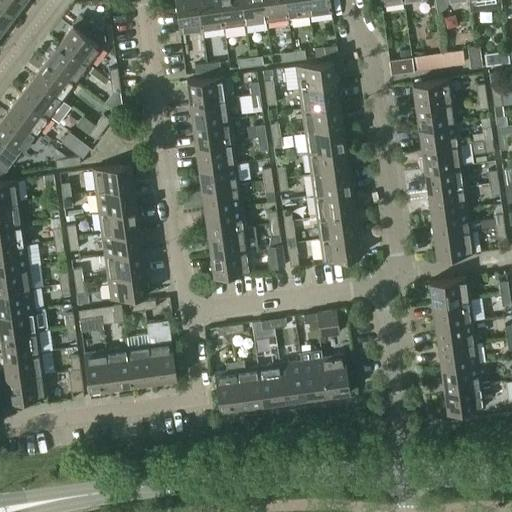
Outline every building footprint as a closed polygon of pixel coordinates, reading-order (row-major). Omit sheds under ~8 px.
[(0,0),(0,5),(13,15),(24,0),(0,0)] [(202,30),(197,0),(175,0),(180,33),(202,30)] [(224,27),(219,0),(197,0),(202,30),(224,27)] [(245,24),(241,0),(219,0),(224,27),(245,24)] [(266,21),(263,0),(241,0),(245,24),(266,21)] [(288,18),(285,0),(263,0),(266,21),(288,18)] [(309,15),(307,0),(285,0),(288,18),(309,15)] [(332,12),(330,0),(307,0),(309,15),(332,12)] [(462,0),(435,0),(437,11),(441,10),(446,7),(446,2),(462,0)] [(502,6),(500,0),(468,0),(470,11),(502,6)] [(0,30),(1,31),(13,15),(0,5),(0,30)] [(87,22),(81,30),(73,24),(59,42),(89,65),(103,46),(101,45),(105,40),(103,32),(90,22),(87,22)] [(89,65),(59,42),(46,59),(76,82),(89,65)] [(324,46),(325,55),(338,53),(336,45),(324,46)] [(479,45),(467,47),(470,67),(482,65),(479,45)] [(305,49),(292,51),(294,60),(306,58),(305,49)] [(294,60),(292,51),(280,52),(282,61),(294,60)] [(464,63),(462,52),(443,54),(444,65),(464,63)] [(444,65),(443,54),(412,59),(413,70),(444,65)] [(262,55),(250,57),(251,66),(263,64),(262,55)] [(251,66),(250,57),(238,58),(239,67),(251,66)] [(413,70),(412,59),(411,57),(389,60),(391,74),(413,71),(413,70)] [(63,99),(76,82),(46,59),(33,76),(63,99)] [(336,82),(333,60),(296,65),(299,88),(336,82)] [(219,61),(207,63),(208,71),(220,70),(219,61)] [(208,71),(207,63),(195,64),(196,73),(208,71)] [(119,79),(118,67),(109,68),(111,80),(119,79)] [(227,97),(224,75),(187,80),(190,103),(227,97)] [(63,99),(33,76),(20,94),(50,116),(58,123),(71,105),(63,99)] [(413,83),(416,105),(453,100),(450,78),(413,83)] [(121,92),(119,79),(111,80),(112,93),(121,92)] [(273,79),(264,80),(266,92),(275,91),(273,79)] [(260,93),(258,81),(250,82),(251,94),(260,93)] [(499,81),(490,82),(492,94),(501,93),(499,81)] [(339,104),(336,82),(299,88),(302,109),(339,104)] [(486,95),(484,83),(476,84),(477,96),(486,95)] [(276,103),(275,91),(266,92),(268,105),(276,103)] [(262,105),(260,93),(251,94),(253,107),(262,105)] [(502,105),(501,93),(492,94),(494,106),(502,105)] [(50,116),(20,94),(7,111),(37,134),(43,138),(46,134),(40,129),(50,116)] [(488,107),(486,95),(477,96),(479,108),(488,107)] [(230,119),(227,97),(190,103),(193,124),(230,119)] [(456,121),(453,100),(416,105),(419,126),(456,121)] [(342,125),(339,104),(302,109),(305,130),(342,125)] [(23,151),(37,134),(7,111),(0,120),(0,133),(8,140),(23,151)] [(103,129),(111,119),(104,114),(96,124),(103,129)] [(233,140),(230,119),(193,124),(196,143),(196,145),(233,140)] [(459,143),(456,121),(419,126),(422,148),(459,143)] [(279,122),(270,123),(272,135),(281,134),(279,122)] [(96,139),(103,129),(96,124),(89,134),(96,139)] [(266,136),(264,124),(256,125),(257,137),(266,136)] [(505,124),(496,125),(498,137),(507,136),(505,124)] [(345,147),(342,125),(305,130),(308,152),(345,147)] [(492,138),(490,126),(482,127),(483,139),(492,138)] [(0,151),(8,140),(0,133),(0,151)] [(282,146),(281,134),(272,135),(274,147),(282,146)] [(268,148),(266,136),(257,137),(259,149),(268,148)] [(508,148),(507,136),(498,137),(500,149),(508,148)] [(494,150),(492,138),(483,139),(472,141),(474,153),(494,150)] [(236,162),(233,140),(196,145),(199,167),(236,162)] [(462,164),(459,143),(422,148),(425,169),(462,164)] [(311,174),(348,169),(345,147),(308,152),(311,174)] [(80,155),(67,157),(68,166),(81,164),(80,155)] [(68,166),(67,157),(55,158),(56,167),(68,166)] [(239,184),(236,162),(199,167),(202,189),(239,184)] [(133,185),(130,163),(93,168),(96,190),(133,185)] [(428,191),(465,186),(462,164),(425,169),(428,191)] [(285,165),(276,166),(278,178),(287,177),(285,165)] [(272,179),(270,167),(262,168),(263,180),(272,179)] [(511,174),(511,167),(502,168),(504,180),(511,179),(511,174)] [(351,190),(348,169),(311,174),(314,195),(351,190)] [(498,181),(496,169),(488,170),(489,182),(498,181)] [(288,190),(287,177),(278,178),(280,191),(288,190)] [(0,203),(20,201),(17,179),(0,180),(0,203)] [(274,192),(272,179),(263,180),(265,193),(274,192)] [(500,193),(498,181),(489,182),(491,195),(500,193)] [(70,182),(61,183),(63,195),(71,193),(70,182)] [(57,195),(55,184),(46,185),(48,197),(57,195)] [(242,205),(239,184),(202,189),(205,210),(242,205)] [(136,207),(133,185),(96,190),(99,212),(136,207)] [(468,207),(465,186),(428,191),(431,213),(468,207)] [(354,211),(351,190),(314,195),(317,216),(354,211)] [(73,206),(71,193),(63,195),(64,207),(73,206)] [(58,208),(57,195),(48,197),(50,209),(58,208)] [(0,225),(23,222),(20,201),(0,203),(0,225)] [(245,226),(242,205),(205,210),(208,231),(245,226)] [(139,228),(136,207),(99,212),(102,233),(139,228)] [(471,229),(468,207),(431,213),(434,234),(471,229)] [(291,208),(282,209),(284,221),(293,220),(291,208)] [(278,222),(276,210),(268,211),(269,223),(278,222)] [(357,233),(354,211),(317,216),(320,238),(357,233)] [(504,225),(502,212),(494,213),(495,226),(504,225)] [(294,232),(293,220),(284,221),(286,234),(294,232)] [(0,247),(26,244),(23,222),(0,225),(0,247)] [(280,234),(278,222),(269,223),(271,236),(280,234)] [(76,224),(67,226),(68,237),(77,236),(76,224)] [(254,225),(245,226),(208,231),(211,253),(248,248),(257,246),(254,225)] [(507,245),(504,225),(495,226),(498,246),(507,245)] [(63,238),(61,226),(52,228),(54,239),(63,238)] [(142,249),(139,228),(102,233),(105,255),(142,249)] [(474,252),(471,229),(434,234),(437,257),(474,252)] [(360,255),(357,233),(320,238),(323,260),(360,255)] [(79,249),(77,236),(68,237),(70,250),(79,249)] [(64,251),(63,238),(54,239),(56,252),(64,251)] [(39,242),(26,244),(0,247),(0,269),(29,265),(42,264),(39,242)] [(284,266),(281,243),(266,245),(268,256),(266,256),(264,259),(265,265),(269,268),(284,266)] [(251,270),(248,248),(211,253),(214,276),(251,270)] [(145,271),(142,249),(105,255),(108,276),(145,271)] [(297,252),(288,253),(290,265),(299,264),(297,252)] [(0,291),(32,287),(29,265),(0,269),(0,291)] [(81,267),(73,268),(74,281),(83,279),(81,267)] [(69,281),(67,269),(58,270),(60,283),(69,281)] [(148,294),(145,271),(108,276),(111,299),(148,294)] [(469,298),(466,276),(429,281),(432,303),(469,298)] [(85,292),(83,279),(74,281),(76,293),(85,292)] [(509,292),(507,280),(498,281),(500,293),(509,292)] [(70,294),(69,281),(60,283),(62,295),(70,294)] [(0,313),(35,309),(32,287),(0,291),(0,313)] [(510,304),(509,292),(500,293),(502,305),(510,304)] [(472,320),(469,298),(432,303),(435,325),(472,320)] [(156,307),(155,299),(143,300),(144,309),(156,307)] [(144,309),(143,300),(131,302),(132,311),(144,309)] [(44,307),(35,309),(0,313),(0,330),(1,335),(38,330),(47,329),(44,307)] [(101,315),(100,307),(78,310),(79,319),(101,315)] [(339,332),(336,310),(317,313),(320,335),(339,332)] [(317,321),(316,313),(316,312),(303,314),(305,323),(317,321)] [(75,325),(73,313),(64,314),(66,326),(75,325)] [(114,314),(101,315),(103,324),(115,322),(114,314)] [(287,325),(285,317),(273,318),(274,327),(287,325)] [(274,327),(273,318),(261,320),(262,329),(274,327)] [(176,377),(169,319),(146,323),(148,333),(149,343),(154,380),(176,377)] [(475,341),(472,320),(435,325),(438,346),(475,341)] [(244,331),(242,322),(230,324),(231,333),(244,331)] [(231,333),(230,324),(218,326),(219,335),(231,333)] [(76,337),(75,325),(66,326),(68,338),(76,337)] [(41,351),(38,330),(1,335),(4,356),(41,351)] [(154,380),(149,343),(148,333),(126,336),(127,346),(133,383),(154,380)] [(478,363),(475,341),(438,346),(441,368),(478,363)] [(133,383),(127,346),(106,350),(111,386),(133,383)] [(111,386),(106,350),(84,353),(89,389),(111,386)] [(44,373),(41,351),(4,356),(7,378),(44,373)] [(344,354),(322,357),(327,394),(350,391),(344,354)] [(81,368),(79,355),(70,356),(72,369),(81,368)] [(327,394),(322,357),(301,360),(306,397),(327,394)] [(306,397),(301,360),(279,363),(284,400),(306,397)] [(284,400),(279,363),(258,366),(263,403),(284,400)] [(481,384),(478,363),(441,368),(444,389),(481,384)] [(263,403),(258,366),(236,369),(242,406),(263,403)] [(81,368),(72,369),(68,369),(71,391),(84,390),(81,368)] [(242,406),(236,369),(214,372),(219,409),(242,406)] [(47,395),(44,373),(7,378),(10,400),(47,395)] [(489,383),(481,384),(444,389),(447,412),(484,406),(482,388),(489,387),(489,383)]
